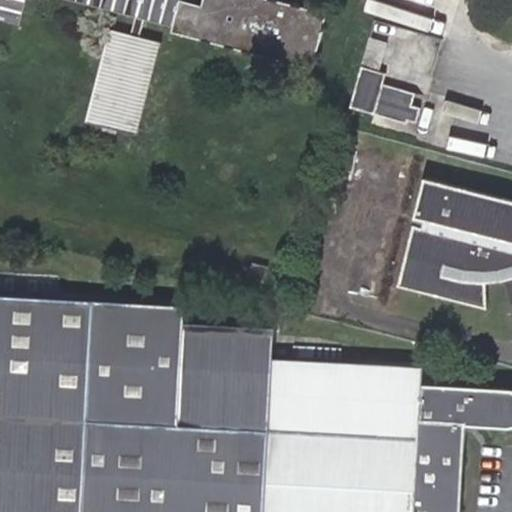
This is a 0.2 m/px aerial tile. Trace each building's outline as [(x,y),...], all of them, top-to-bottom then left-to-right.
[(112,28),(93,122),(144,132),(164,38),(112,28)] [(375,65),(357,61),(346,103),(404,118),(405,114),(414,116),(418,101),(409,99),(412,86),(379,78),(382,67),(375,65)] [(511,265),(511,197),(426,176),(416,215),(426,218),(423,228),(414,225),(398,284),(486,307),(485,280),(501,280),(500,269),(511,265)] [(248,258),(244,275),(261,279),(265,262),(248,258)] [(511,265),(500,269),(501,280),(511,277),(511,265)] [(460,511),(463,469),(466,415),(511,417),(511,379),(422,376),(422,363),(274,354),(276,323),(185,319),(187,302),(0,291),(0,511),(460,511)]
